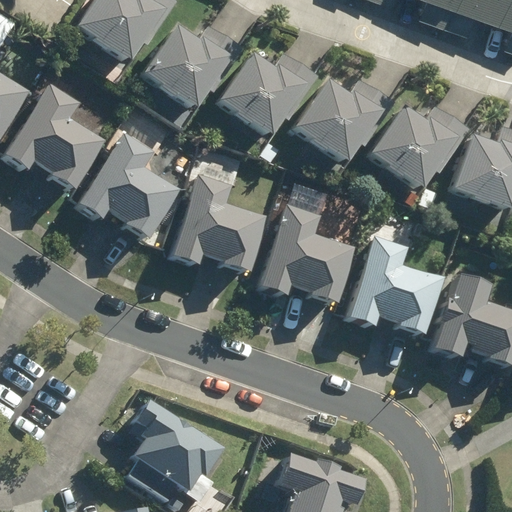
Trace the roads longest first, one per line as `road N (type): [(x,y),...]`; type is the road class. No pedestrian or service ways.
road 1 (residential): [(429,511),(413,438),(371,407),(141,326)]
road 2 (residential): [(141,326),(62,457),(25,489),(0,495)]
road 3 (residential): [(511,83),(306,0)]
